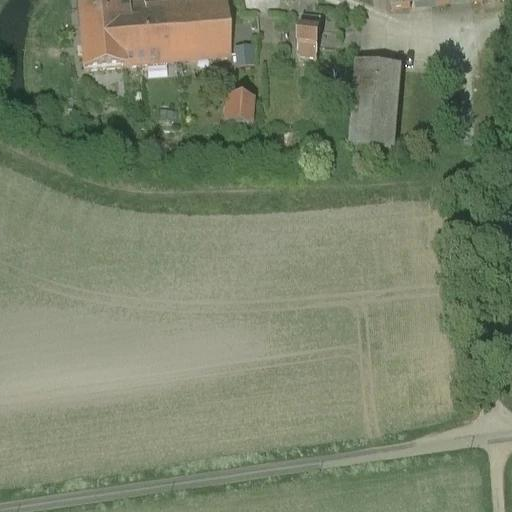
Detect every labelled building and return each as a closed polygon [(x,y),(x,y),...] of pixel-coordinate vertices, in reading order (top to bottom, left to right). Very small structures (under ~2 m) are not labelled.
[(224,0),(139,0),(140,9),(116,11),(122,72),(166,68),(166,66),(228,60),(224,0)] [(388,0),(390,13),(506,0),(388,0)] [(116,11),(78,14),(83,76),(122,73),(122,72),(116,11)] [(321,23),(301,21),(297,61),(317,63),(321,23)] [(399,74),(360,70),(353,150),(392,153),(399,74)] [(249,109),(228,107),(226,130),(247,132),(249,109)]
